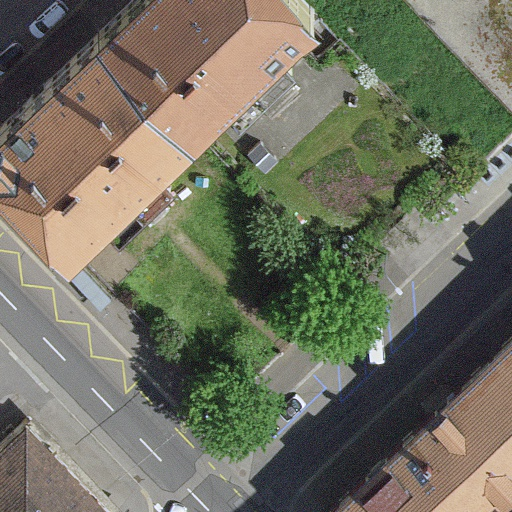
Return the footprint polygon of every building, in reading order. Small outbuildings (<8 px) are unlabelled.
[(305,0),(134,0),(98,35),(194,133),(319,13),(305,0)] [(511,0),(403,0),(511,112),(511,0)] [(98,35),(0,128),(0,176),(71,250),(194,133),(98,35)] [(275,156),(260,142),(250,152),(264,167),(275,156)] [(511,334),(424,419),(497,497),(511,482),(511,334)] [(116,511),(121,508),(28,409),(0,435),(0,511),(116,511)] [(481,511),(497,497),(424,419),(326,511),(481,511)]
